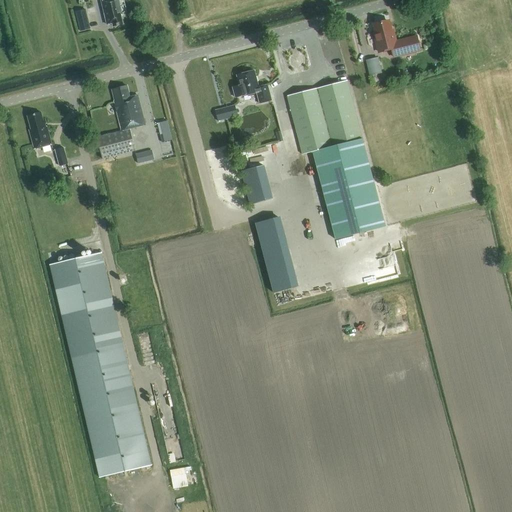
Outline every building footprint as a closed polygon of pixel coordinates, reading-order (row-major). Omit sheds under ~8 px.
[(122,13),(118,0),(104,0),(101,1),(107,24),(112,23),(113,26),(122,24),(119,14),(122,13)] [(90,29),(86,9),(75,12),(80,31),(90,29)] [(417,35),(395,41),(392,30),(390,30),(387,21),(375,24),(376,32),(374,32),(379,53),(392,50),(393,56),(420,50),(417,35)] [(378,58),(366,61),(370,76),(382,73),(378,58)] [(239,85),(232,86),(235,98),(242,96),(242,97),(257,93),(260,104),(271,101),(267,85),(258,87),(254,71),(237,75),(239,85)] [(302,155),(313,152),(336,238),(385,226),(362,139),(347,81),(287,97),(302,155)] [(114,104),(119,121),(121,131),(97,137),(102,159),(135,151),(129,129),(145,125),(138,95),(129,98),(126,86),(112,90),(115,103),(114,104)] [(237,116),(234,105),(215,111),(218,121),(237,116)] [(34,149),(52,144),(45,121),(43,121),(41,113),(27,116),(31,130),(29,130),(34,149)] [(157,123),(160,135),(170,132),(167,120),(157,123)] [(170,132),(160,135),(162,143),(172,140),(170,132)] [(60,166),(68,164),(63,148),(55,150),(60,166)] [(151,150),(135,153),(138,163),(154,159),(151,150)] [(241,171),(249,204),(272,199),(264,165),(241,171)] [(277,216),(255,222),(274,293),(297,287),(277,216)] [(50,265),(99,477),(151,465),(102,253),(50,265)] [(169,468),(172,487),(188,485),(186,471),(191,470),(191,465),(169,468)]
